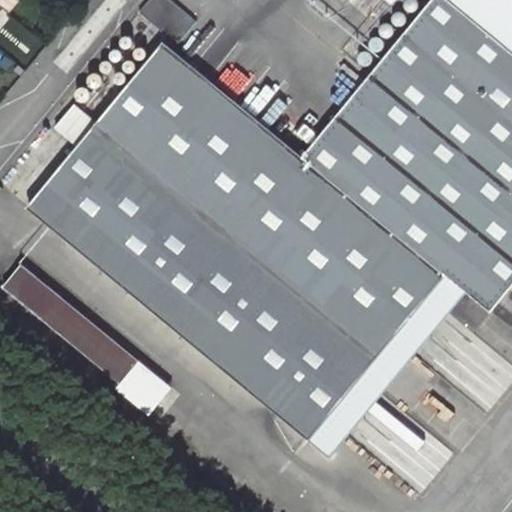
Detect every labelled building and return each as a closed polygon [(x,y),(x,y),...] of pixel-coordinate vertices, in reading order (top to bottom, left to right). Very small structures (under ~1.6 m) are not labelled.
[(150,0),(141,11),(179,43),(198,19),(174,0),(150,0)] [(511,52),(449,0),(438,0),(310,154),(448,273),(493,310),(511,287),(511,52)] [(511,0),(449,0),(511,52),(511,0)] [(448,273),(310,154),(171,38),(32,205),(311,437),(448,273)] [(159,374),(25,263),(5,286),(140,397),(159,374)] [(141,445),(118,425),(107,438),(131,457),(141,445)]
